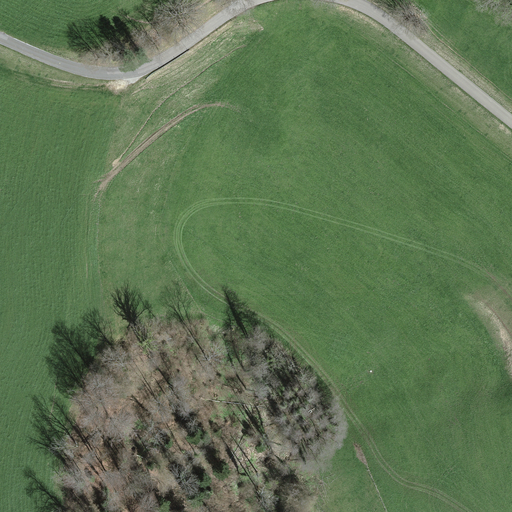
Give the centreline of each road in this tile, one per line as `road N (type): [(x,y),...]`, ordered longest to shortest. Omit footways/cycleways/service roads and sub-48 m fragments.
road 1 (unclassified): [(251,0),(154,62),(112,73),(58,62),(0,37)]
road 2 (unclassified): [(511,121),(394,25),(348,0)]
